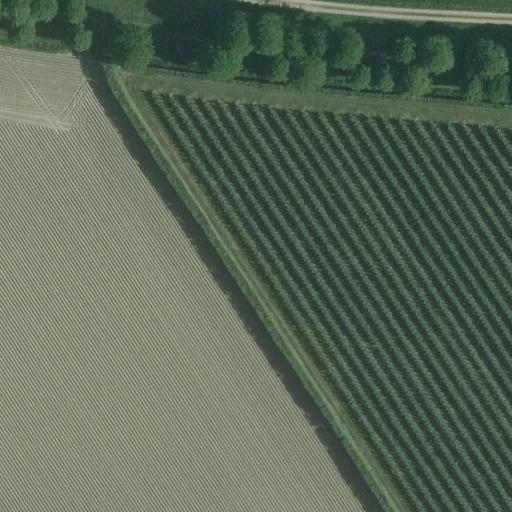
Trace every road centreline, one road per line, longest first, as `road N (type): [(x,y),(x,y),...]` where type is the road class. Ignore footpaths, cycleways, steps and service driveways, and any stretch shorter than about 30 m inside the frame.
road 1 (track): [(511,62),(400,57),(0,4)]
road 2 (track): [(277,0),(511,17)]
